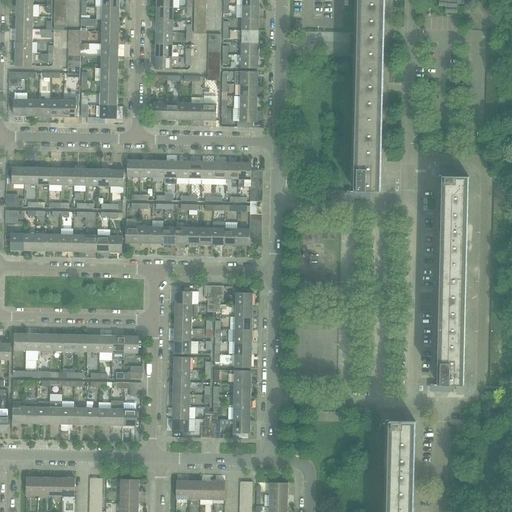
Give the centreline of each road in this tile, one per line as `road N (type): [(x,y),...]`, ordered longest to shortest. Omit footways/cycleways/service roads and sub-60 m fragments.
road 1 (residential): [(440,409),(472,407),(482,396),(484,180),(476,164),(410,163)]
road 2 (unknown): [(411,138),(469,138),(479,106),(477,27),(411,21)]
road 3 (residential): [(410,408),(410,210)]
road 4 (residential): [(410,163),(411,0)]
road 5 (residential): [(154,275),(0,269)]
road 6 (residential): [(0,324),(154,324)]
road 7 (residential): [(279,148),(282,0)]
road 8 (residential): [(6,458),(153,460)]
road 9 (residential): [(136,146),(138,0)]
road 10 (residential): [(136,146),(279,148)]
road 11 (residential): [(272,411),(410,408)]
road 12 (residential): [(0,144),(136,146)]
road 13 (residential): [(153,460),(154,324)]
road 14 (residential): [(276,208),(410,210)]
road 15 (residential): [(272,411),(275,279)]
road 16 (residential): [(275,279),(154,275)]
